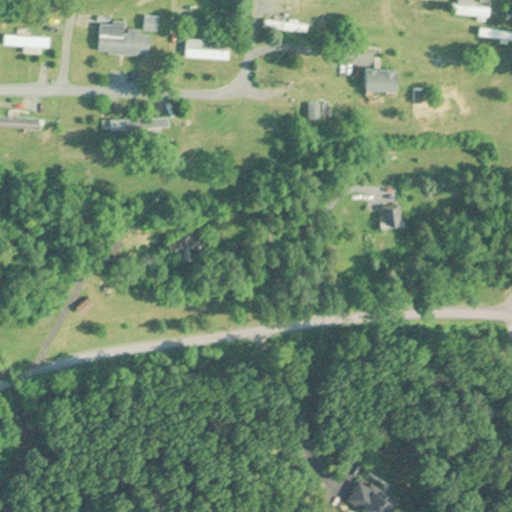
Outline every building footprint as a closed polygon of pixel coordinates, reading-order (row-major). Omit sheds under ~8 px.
[(493,5),(476,3),(476,0),(457,0),(457,12),(492,15),(493,5)] [(102,52),(152,53),(152,33),(141,33),(142,25),(102,24),(102,52)] [(26,44),(26,51),(45,51),(45,34),(6,34),(6,43),(26,44)] [(231,48),(204,47),(204,38),(188,37),(187,55),(231,57),(231,48)] [(368,86),(401,86),(401,65),(368,65),(368,86)] [(493,67),(448,67),(448,75),(493,75),(493,67)] [(321,116),(321,103),(313,103),(313,116),(321,116)] [(42,115),(0,114),(0,123),(42,124),(42,115)] [(110,115),(110,127),(171,127),(171,115),(110,115)] [(403,203),(387,203),(387,220),(403,220),(403,203)] [(114,240),(117,253),(159,244),(157,232),(114,240)] [(194,241),(192,241),(192,233),(170,233),(170,255),(194,255),(194,241)]
